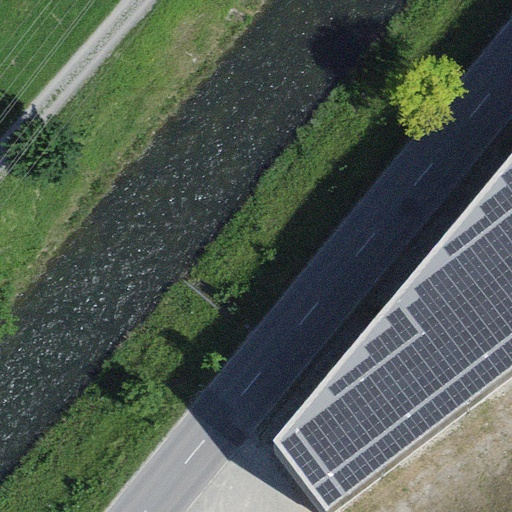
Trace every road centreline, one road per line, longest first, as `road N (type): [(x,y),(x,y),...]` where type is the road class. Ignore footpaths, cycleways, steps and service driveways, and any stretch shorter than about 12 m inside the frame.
road 1 (unclassified): [(148,511),(511,66)]
road 2 (track): [(157,0),(0,161)]
